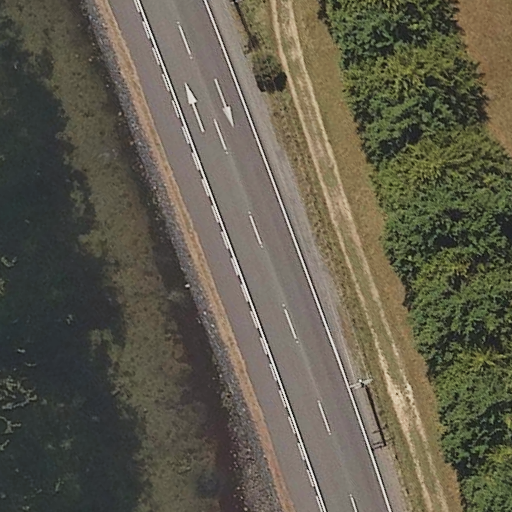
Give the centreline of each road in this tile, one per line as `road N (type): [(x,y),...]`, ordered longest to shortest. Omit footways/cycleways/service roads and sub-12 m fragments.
road 1 (secondary): [(168,0),(354,511)]
road 2 (unclassified): [(280,0),(436,511)]
